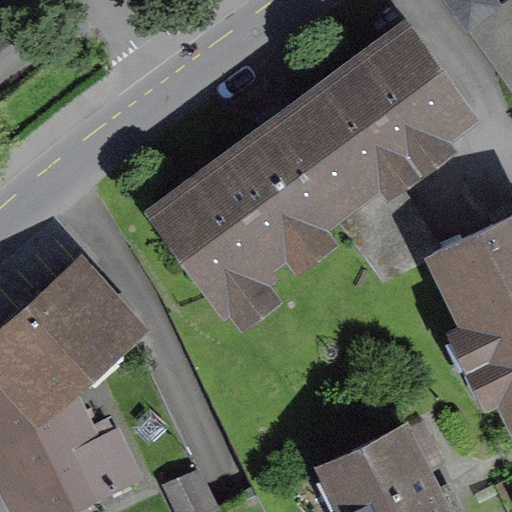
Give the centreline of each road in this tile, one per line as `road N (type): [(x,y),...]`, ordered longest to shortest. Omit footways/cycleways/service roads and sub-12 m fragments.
road 1 (secondary): [(166,95),(0,227)]
road 2 (secondary): [(296,0),(166,95)]
